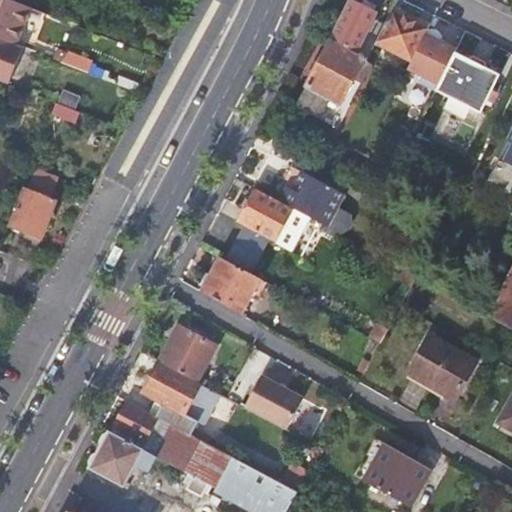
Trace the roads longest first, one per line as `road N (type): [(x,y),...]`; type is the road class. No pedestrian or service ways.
road 1 (residential): [(511,482),(132,266)]
road 2 (secondary): [(271,0),(132,266)]
road 3 (secondary): [(132,266),(1,511)]
